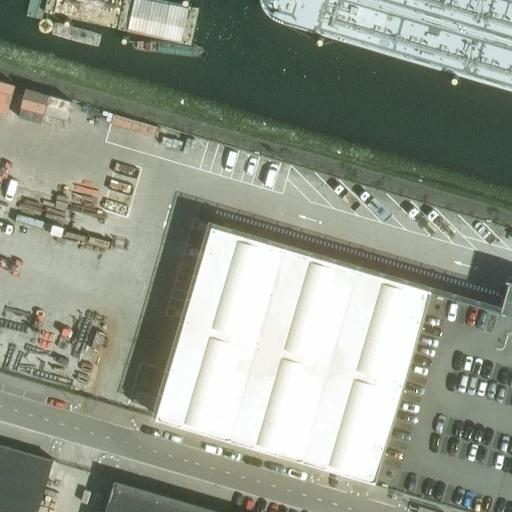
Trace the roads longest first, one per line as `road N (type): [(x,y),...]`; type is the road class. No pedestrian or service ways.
road 1 (unknown): [(101,437),(162,213),(176,193),(223,193),(511,274)]
road 2 (unclassified): [(348,511),(0,408)]
road 3 (unknown): [(478,337),(459,365),(457,398),(511,420)]
